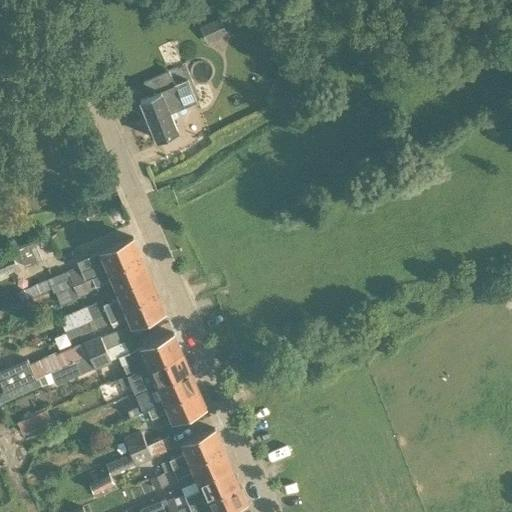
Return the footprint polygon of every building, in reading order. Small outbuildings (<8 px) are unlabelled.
[(220,18),(200,27),(207,43),(227,34),(220,18)] [(177,131),(169,112),(197,100),(180,66),(143,83),(149,96),(140,100),(157,140),(177,131)] [(78,267),(47,280),(53,293),(72,285),(96,275),(141,256),(133,238),(100,251),(75,262),(78,267)] [(25,263),(39,260),(35,243),(21,247),(25,263)] [(0,273),(17,266),(12,254),(0,259),(0,273)] [(112,279),(116,288),(148,275),(141,256),(96,275),(72,285),(76,298),(86,294),(85,293),(96,288),(95,287),(99,285),(112,279)] [(76,327),(156,293),(148,275),(116,288),(120,297),(102,305),(100,300),(58,319),(64,331),(76,327)] [(156,293),(76,327),(79,336),(128,315),(132,325),(164,311),(156,293)] [(125,375),(123,376),(136,371),(181,352),(173,333),(141,347),(123,355),(117,357),(122,366),(125,375)] [(56,356),(61,368),(105,349),(100,338),(100,337),(56,356)] [(110,362),(105,349),(61,368),(50,373),(55,385),(92,368),(93,369),(110,362)] [(134,392),(157,384),(189,370),(181,352),(136,371),(123,376),(117,379),(121,388),(130,384),(134,392)] [(26,359),(0,370),(0,386),(3,393),(35,379),(26,359)] [(157,384),(161,393),(164,402),(197,388),(189,370),(157,384)] [(152,407),(133,416),(134,415),(138,424),(168,411),(172,421),(205,407),(197,388),(164,402),(152,407)] [(18,422),(23,433),(33,429),(29,418),(18,422)] [(163,473),(172,469),(222,448),(214,429),(182,443),(186,452),(159,464),(163,473)] [(123,438),(130,453),(146,446),(139,431),(123,438)] [(146,446),(150,458),(172,448),(167,436),(146,446)] [(150,458),(146,446),(130,453),(134,464),(135,466),(151,459),(150,458)] [(194,470),(197,479),(230,466),(222,448),(172,469),(175,478),(181,476),(194,470)] [(134,464),(130,453),(105,464),(106,467),(85,476),(95,500),(116,491),(109,475),(134,464)] [(172,511),(237,483),(230,466),(197,479),(201,489),(189,494),(183,496),(182,495),(173,499),(172,498),(163,501),(164,503),(141,511),(172,511)] [(168,483),(164,473),(163,473),(150,479),(154,489),(168,483)] [(237,483),(172,511),(196,511),(209,507),(211,511),(222,511),(245,502),(237,483)]
